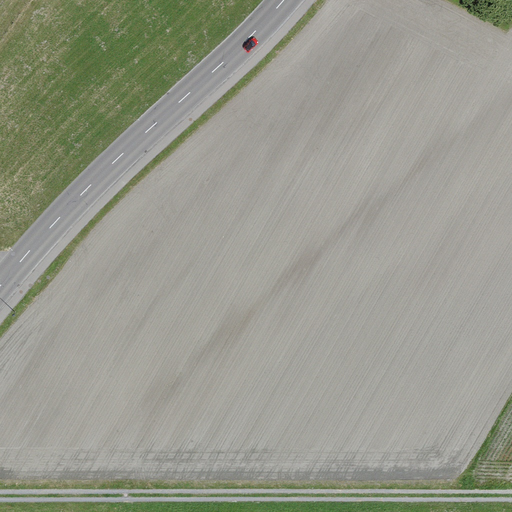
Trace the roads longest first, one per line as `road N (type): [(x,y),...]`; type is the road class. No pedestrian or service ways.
road 1 (track): [(511,497),(0,494)]
road 2 (tertiary): [(0,286),(93,182),(285,0)]
